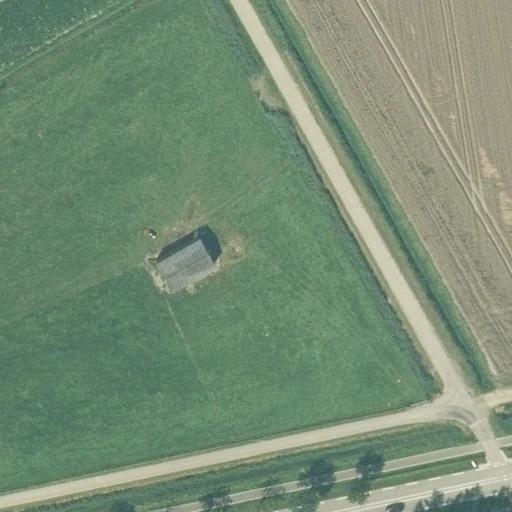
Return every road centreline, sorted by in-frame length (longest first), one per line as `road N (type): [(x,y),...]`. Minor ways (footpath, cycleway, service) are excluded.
road 1 (unclassified): [(466,406),(0,504)]
road 2 (unclassified): [(235,0),(466,406)]
